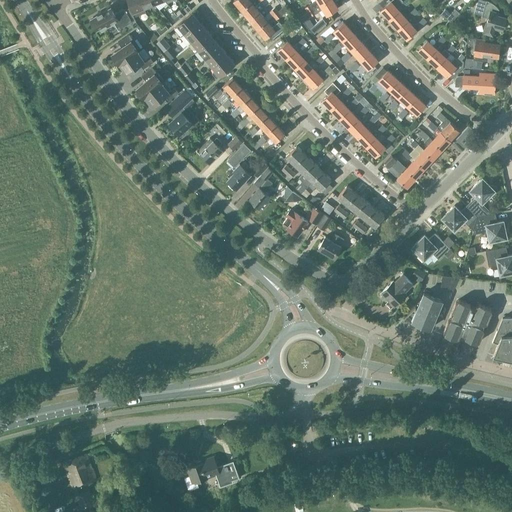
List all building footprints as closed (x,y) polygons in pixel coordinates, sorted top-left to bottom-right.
[(144,8),(141,0),(128,0),(134,12),(144,8)] [(233,0),(234,1),(233,1),(241,11),(254,0),(233,0)] [(254,0),(241,11),(249,20),(259,12),(254,6),(260,1),(259,0),(254,0)] [(278,0),(274,4),(278,9),(285,4),(281,0),(278,0)] [(317,0),(310,4),(313,9),(326,0),(317,0)] [(332,0),(326,0),(313,9),(316,14),(324,9),(327,15),(338,8),(332,0)] [(503,30),(506,18),(497,15),(498,13),(497,13),(499,10),(499,11),(500,10),(498,8),(496,6),(494,4),(492,3),(489,2),(487,1),(486,1),(481,0),(478,0),(474,13),(482,16),(482,17),(483,16),(489,18),(487,25),(485,32),(483,32),(494,36),(495,35),(493,35),(495,27),(503,30)] [(397,8),(391,1),(381,10),(390,19),(400,11),(403,8),(400,4),(397,8)] [(278,12),(273,16),(276,21),(288,11),(285,6),(279,11),(278,12)] [(111,7),(102,12),(102,11),(98,14),(91,19),(97,29),(107,24),(108,27),(114,23),(118,30),(132,22),(124,9),(115,14),(111,7)] [(278,12),(275,8),(270,12),(273,16),(278,12)] [(408,14),(411,17),(418,12),(415,8),(408,14)] [(307,13),(300,17),(303,22),(316,14),(313,9),(307,12),(307,13)] [(452,23),(460,13),(456,9),(447,19),(449,21),(452,23)] [(390,19),(398,29),(408,21),(400,11),(390,19)] [(259,12),(249,20),(257,30),(267,21),(273,16),(270,12),(264,17),(259,12)] [(185,34),(200,21),(192,13),(178,25),(185,34)] [(418,24),(420,27),(427,22),(424,18),(418,24)] [(310,29),(315,34),(327,24),(323,19),(310,29)] [(192,42),(207,30),(200,21),(185,34),(192,42)] [(270,25),(267,21),(257,30),(265,39),(269,35),(273,39),(285,29),(279,22),(272,28),(270,25)] [(398,29),(407,39),(417,30),(408,21),(398,29)] [(334,30),(335,32),(343,40),(352,32),(343,22),(335,30),(334,30)] [(331,26),(317,39),(321,44),(325,40),(327,43),(334,37),(332,34),(335,32),(334,30),(335,30),(331,26)] [(199,50),(213,38),(207,30),(192,42),(199,50)] [(343,40),(339,43),(342,47),(346,43),(351,49),(361,41),(352,32),(343,40)] [(138,51),(131,41),(133,40),(129,34),(118,42),(122,47),(112,54),(119,64),(120,64),(119,63),(137,51),(138,51)] [(445,39),(442,36),(437,42),(440,45),(445,39)] [(303,37),(297,43),(300,47),(301,47),(307,41),(303,37)] [(160,40),(157,43),(164,51),(170,46),(163,38),(160,40)] [(206,58),(220,46),(213,38),(199,50),(206,58)] [(468,38),(467,46),(475,47),(474,60),(482,61),(483,55),(498,57),(500,45),(484,43),(483,48),(481,48),(482,39),(468,38)] [(287,41),(278,50),(287,59),(296,50),(300,47),(297,43),(293,47),(287,41)] [(351,49),(360,59),(369,51),(361,41),(351,49)] [(427,41),(419,50),(428,58),(437,49),(427,41)] [(342,47),(339,43),(333,49),(336,52),(342,47)] [(315,44),(305,53),(309,56),(309,57),(319,48),(315,44)] [(171,60),(177,54),(170,46),(164,51),(171,60)] [(213,67),(227,55),(220,46),(206,58),(213,67)] [(446,58),(447,50),(445,49),(441,53),(437,49),(428,58),(438,67),(446,58)] [(296,50),(287,59),(296,68),(305,60),(309,56),(305,53),(302,56),(296,50)] [(144,61),(138,51),(137,51),(119,63),(120,64),(126,74),(127,73),(140,64),(143,69),(154,62),(150,57),(144,61)] [(369,69),(378,60),(369,51),(360,59),(369,69)] [(352,56),(348,53),(337,63),(340,67),(352,56)] [(212,74),(216,79),(235,63),(227,55),(213,67),(216,70),(212,74)] [(324,60),(320,56),(314,62),(318,66),(324,60)] [(446,58),(438,67),(447,76),(449,74),(452,77),(459,70),(459,69),(462,66),(459,63),(457,59),(456,59),(455,57),(450,62),(446,58)] [(296,68),(294,70),(299,76),(301,74),(305,78),(314,69),(318,66),(314,62),(313,60),(309,64),(305,60),(296,68)] [(360,66),(357,62),(350,69),(353,72),(360,66)] [(190,72),(188,70),(183,64),(181,65),(178,68),(181,72),(183,74),(185,76),(190,72)] [(314,69),(305,78),(314,87),(321,80),(325,85),(340,71),(335,66),(332,69),(329,66),(323,72),(321,70),(318,73),(314,69)] [(162,83),(164,81),(152,67),(142,76),(146,81),(137,88),(145,98),(145,97),(162,83)] [(389,88),(397,79),(388,70),(379,79),(383,82),(389,88)] [(464,76),(463,76),(458,75),(456,78),(455,85),(483,87),(483,93),(495,94),(496,74),(479,73),(479,77),(470,76),(470,70),(464,70),(464,76)] [(197,80),(190,72),(185,76),(192,84),(195,82),(197,80)] [(375,76),(371,80),(375,84),(376,83),(379,86),(383,82),(379,79),(375,76)] [(232,96),(242,87),(233,78),(223,86),(232,96)] [(397,79),(389,88),(398,97),(407,88),(397,79)] [(323,100),(332,110),(341,101),(336,95),(341,91),(333,82),(324,91),(328,95),(323,100)] [(169,101),(179,92),(175,88),(169,92),(162,83),(145,97),(153,107),(153,106),(165,96),(169,101)] [(375,84),(370,89),(373,92),(379,86),(376,83),(375,84)] [(354,88),(351,84),(341,94),(344,98),(354,88)] [(213,95),(219,90),(215,86),(206,94),(210,99),(213,95)] [(232,96),(229,99),(232,102),(236,99),(241,105),(250,97),(242,87),(232,96)] [(407,88),(398,97),(408,105),(416,96),(407,88)] [(220,89),(219,90),(213,95),(217,99),(224,93),(220,89)] [(185,90),(172,102),(166,108),(175,118),(170,123),(169,123),(180,134),(191,123),(192,123),(182,112),(185,109),(183,106),(192,98),(185,90)] [(389,95),(385,91),(379,98),(383,102),(389,95)] [(349,103),(353,107),(363,97),(359,93),(355,96),(356,96),(349,103)] [(426,105),(416,96),(408,105),(417,114),(426,105)] [(241,105),(237,108),(241,112),(244,108),(249,114),(250,114),(259,106),(250,97),(241,105)] [(222,105),(218,109),(222,112),(232,102),(229,99),(222,105)] [(399,103),(395,99),(388,106),(392,110),(399,103)] [(332,110),(341,119),(350,110),(341,101),(332,110)] [(365,105),(358,112),(362,116),(372,106),(368,102),(365,105)] [(259,106),(250,114),(258,124),(268,115),(259,106)] [(237,108),(230,114),(234,118),(241,112),(237,108)] [(408,112),(404,108),(398,115),(399,116),(394,120),(397,123),(399,121),(400,122),(403,119),(402,118),(408,112)] [(350,110),(341,119),(350,128),(359,119),(362,116),(358,112),(355,115),(350,110)] [(368,122),(371,125),(381,116),(378,112),(368,122)] [(437,116),(443,121),(446,118),(440,112),(437,116)] [(258,124),(254,127),(258,131),(262,127),(267,133),(276,124),(268,115),(258,124)] [(246,116),(239,123),(243,127),(250,121),(246,116)] [(443,121),(437,127),(438,128),(437,128),(441,132),(442,132),(451,140),(460,130),(446,118),(443,121)] [(359,119),(350,128),(358,137),(367,128),(371,125),(368,122),(366,120),(363,124),(359,119)] [(219,120),(215,124),(225,133),(229,129),(219,120)] [(428,126),(434,131),(437,128),(438,128),(437,127),(432,122),(428,126)] [(267,133),(263,136),(266,140),(270,136),(276,143),(285,134),(276,124),(267,133)] [(383,125),(377,131),(380,134),(386,128),(383,125)] [(254,127),(248,132),(252,137),(258,131),(254,127)] [(367,128),(358,137),(367,146),(376,138),(380,134),(377,131),(375,129),(371,133),(367,128)] [(437,136),(433,141),(442,149),(451,140),(442,132),(441,132),(437,128),(434,131),(433,133),(437,136)] [(426,141),(429,137),(423,131),(419,135),(426,141)] [(391,135),(385,141),(388,144),(394,138),(391,135)] [(263,136),(253,146),(256,149),(266,140),(263,136)] [(233,151),(242,143),(236,137),(228,146),(233,151)] [(426,141),(424,142),(428,146),(424,150),(433,159),(442,149),(433,141),(429,137),(426,141)] [(367,146),(376,156),(385,147),(376,138),(367,146)] [(204,144),(197,152),(200,155),(204,158),(203,159),(207,163),(207,162),(209,164),(222,150),(217,146),(220,143),(217,140),(214,143),(214,142),(213,142),(210,139),(205,144),(204,144)] [(411,144),(417,151),(421,147),(414,141),(411,144)] [(231,169),(234,166),(235,166),(250,150),(243,144),(228,160),(229,160),(226,163),(231,169)] [(272,145),(262,154),(268,160),(278,151),(272,145)] [(306,155),(297,146),(286,157),(295,165),(306,155)] [(405,150),(402,153),(409,160),(412,156),(405,150)] [(420,154),(416,159),(425,168),(433,159),(424,150),(420,154)] [(397,160),(391,154),(384,162),(384,163),(390,168),(391,166),(401,175),(398,178),(407,187),(416,177),(407,169),(397,160)] [(314,163),(306,155),(295,165),(304,174),(314,163)] [(425,168),(416,159),(407,169),(416,177),(425,168)] [(258,177),(267,166),(261,161),(252,171),(258,177)] [(233,171),(235,172),(227,181),(237,189),(250,174),(245,170),(249,166),(244,162),(241,165),(240,164),(233,171)] [(314,163),(304,174),(299,178),(302,181),(296,188),(301,193),(303,191),(308,186),(323,171),(314,163)] [(291,169),(288,166),(287,165),(282,170),(286,174),(291,169)] [(266,180),(259,188),(250,200),(259,208),(263,203),(265,204),(271,197),(265,192),(272,182),(267,178),(273,172),(268,167),(261,176),(266,180)] [(291,169),(286,174),(287,175),(285,177),(289,181),(296,174),(291,169)] [(323,171),(308,186),(312,190),(316,186),(325,195),(333,188),(328,184),(332,180),(323,171)] [(394,179),(392,181),(400,188),(404,183),(398,178),(397,180),(394,179)] [(477,217),(487,215),(478,206),(482,202),(483,202),(490,194),(493,195),(496,193),(497,190),(496,187),(493,186),(490,186),(483,178),(471,190),(477,196),(473,201),(472,200),(467,206),(477,216),(477,217)] [(308,186),(303,191),(304,191),(302,193),(306,197),(313,190),(312,190),(308,186)] [(347,205),(357,193),(347,186),(338,197),(347,205)] [(357,193),(347,205),(357,212),(366,201),(357,193)] [(312,200),(316,207),(322,204),(318,197),(312,200)] [(330,214),(334,207),(326,201),(321,208),(330,214)] [(366,201),(357,212),(366,220),(375,208),(366,201)] [(313,208),(308,205),(304,210),(309,213),(313,208)] [(467,206),(461,212),(455,205),(443,217),(450,225),(449,226),(454,232),(465,221),(468,225),(477,217),(477,216),(467,206)] [(339,206),(334,212),(339,216),(344,209),(339,206)] [(375,208),(366,220),(375,227),(385,216),(375,208)] [(349,213),(344,209),(339,216),(344,220),(349,213)] [(286,216),(288,217),(283,224),(288,227),(287,228),(289,230),(288,231),(292,234),(293,233),(298,236),(308,222),(297,214),(290,210),(286,216)] [(477,218),(472,234),(488,231),(489,235),(488,236),(489,243),(496,241),(496,240),(507,237),(503,221),(497,222),(495,213),(487,215),(477,217),(477,218)] [(324,231),(332,220),(325,215),(317,226),(324,231)] [(358,230),(362,224),(357,220),(353,226),(357,229),(358,230)] [(362,224),(358,230),(363,234),(367,228),(362,224)] [(435,233),(429,239),(425,235),(413,247),(420,255),(419,256),(424,261),(429,256),(428,255),(432,252),(439,259),(450,248),(435,233)] [(344,239),(341,237),(334,234),(331,240),(325,237),(319,249),(335,258),(342,246),(340,245),(344,239)] [(466,255),(476,253),(475,247),(468,248),(466,255)] [(486,251),(489,267),(499,265),(500,269),(498,269),(500,276),(507,275),(507,273),(511,271),(511,254),(508,255),(506,247),(486,251)] [(403,249),(400,252),(406,259),(409,256),(403,249)] [(450,249),(446,253),(451,259),(456,254),(450,249)] [(381,293),(383,295),(381,296),(385,301),(387,299),(394,306),(403,298),(404,298),(406,296),(406,295),(406,294),(405,292),(413,284),(403,274),(395,282),(393,280),(381,293)] [(416,308),(405,318),(407,317),(415,326),(418,323),(420,324),(420,325),(421,326),(424,326),(431,329),(443,301),(424,293),(418,309),(416,308)] [(471,305),(459,300),(456,301),(452,313),(453,315),(451,319),(449,320),(444,331),(445,334),(456,339),(459,338),(461,334),(465,335),(466,338),(477,343),(480,342),(485,330),(483,327),(485,324),(488,323),(492,312),(491,309),(480,304),(477,305),(475,309),(472,308),(471,305)] [(493,341),(498,344),(493,356),(511,360),(511,317),(503,318),(493,341)] [(96,481),(86,454),(63,463),(73,488),(96,481)] [(184,478),(188,488),(191,490),(199,487),(197,481),(219,474),(220,478),(227,475),(229,481),(239,477),(235,466),(225,469),(224,466),(218,468),(214,457),(205,460),(205,461),(187,468),(190,476),(184,478)] [(95,506),(95,505),(97,505),(94,494),(91,495),(89,490),(75,495),(81,511),(95,506)]
